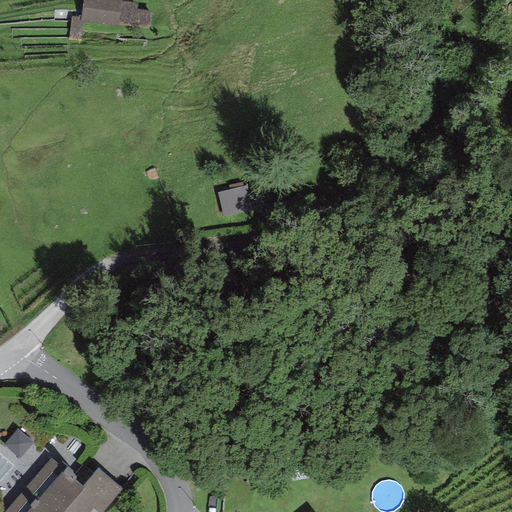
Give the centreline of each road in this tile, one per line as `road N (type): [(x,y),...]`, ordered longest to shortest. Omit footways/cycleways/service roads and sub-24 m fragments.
road 1 (unclassified): [(6,352),(84,281),(123,261),(268,238),(366,250),(439,308),(480,313),(511,289)]
road 2 (residential): [(6,352),(78,392),(138,444),(160,466),(173,511)]
